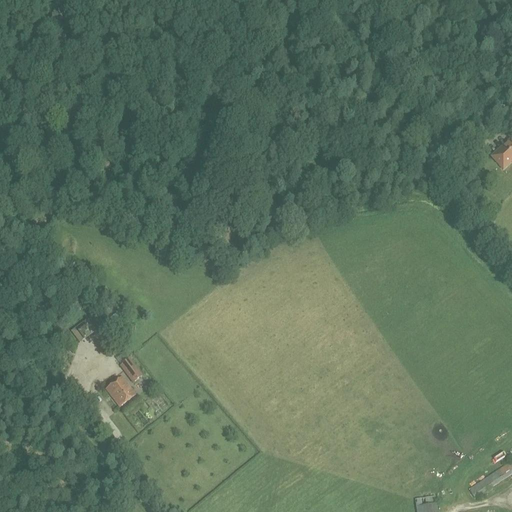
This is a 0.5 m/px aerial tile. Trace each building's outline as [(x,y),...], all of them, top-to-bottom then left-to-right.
[(466,126),(469,129),(476,123),(470,116),(462,122),(465,127),(466,126)] [(490,156),(503,171),(511,162),(511,139),(511,138),(490,156)] [(88,319),(71,332),(79,343),(83,341),(84,342),(93,335),(92,334),(96,331),(88,319)] [(120,367),(133,384),(143,376),(129,359),(120,367)] [(106,390),(120,408),(136,396),(122,377),(106,390)] [(145,417),(141,420),(148,430),(152,428),(145,417)] [(506,452),(498,454),(499,462),(508,460),(506,452)] [(511,461),(469,490),(476,500),(511,475),(511,461)]
